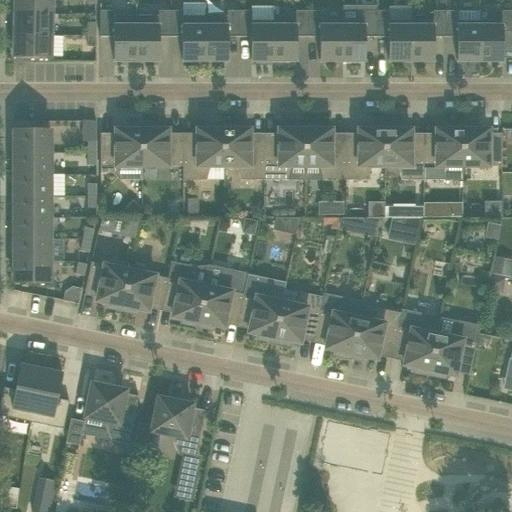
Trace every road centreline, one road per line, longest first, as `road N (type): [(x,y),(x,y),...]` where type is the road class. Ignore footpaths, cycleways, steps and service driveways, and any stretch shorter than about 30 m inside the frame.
road 1 (residential): [(511,428),(0,323)]
road 2 (residential): [(0,97),(511,98)]
